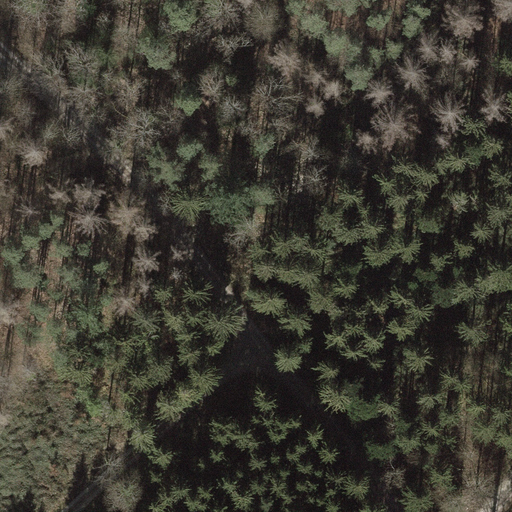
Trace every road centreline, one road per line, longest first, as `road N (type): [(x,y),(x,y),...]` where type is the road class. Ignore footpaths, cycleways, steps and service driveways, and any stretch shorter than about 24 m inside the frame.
road 1 (track): [(0,47),(170,215),(395,511)]
road 2 (track): [(270,349),(74,511)]
